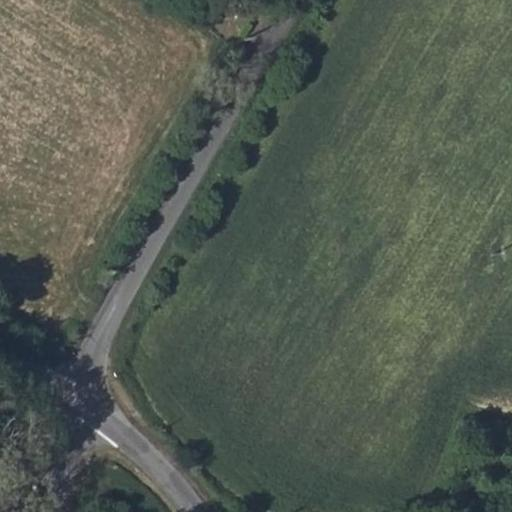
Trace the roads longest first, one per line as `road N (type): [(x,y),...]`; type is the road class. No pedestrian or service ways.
road 1 (unclassified): [(296,0),(116,299),(70,396)]
road 2 (unclassified): [(85,402),(144,454),(188,511)]
